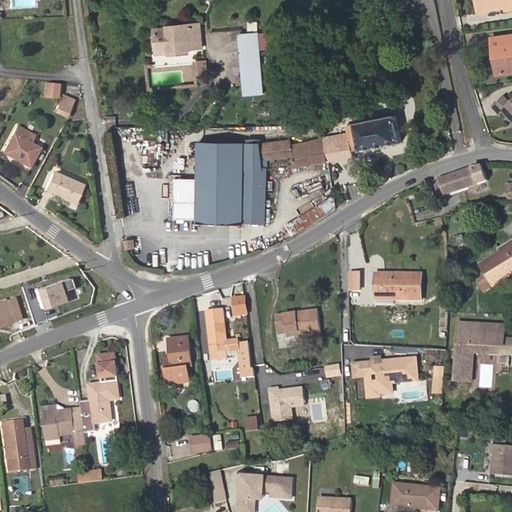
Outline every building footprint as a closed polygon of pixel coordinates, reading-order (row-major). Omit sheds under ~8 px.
[(511,5),(511,0),(476,0),(479,12),(506,6),(511,5)] [(249,21),(248,30),(258,30),(259,21),(249,21)] [(203,47),(201,25),(157,29),(159,50),(171,49),(171,53),(190,51),(190,49),(203,47)] [(261,63),(258,33),(241,35),(243,65),(261,63)] [(511,72),(511,34),(492,38),(493,46),(496,46),(499,65),(496,66),(497,75),(511,72)] [(207,74),(207,61),(195,62),(196,75),(207,74)] [(263,94),(261,63),(243,65),(246,95),(263,94)] [(58,98),(59,83),(44,82),(43,97),(58,98)] [(71,106),(74,100),(62,94),(59,101),(71,106)] [(511,100),(510,102),(505,97),(494,107),(499,113),(503,109),(511,119),(511,100)] [(59,101),(56,108),(68,113),(71,106),(59,101)] [(68,113),(56,108),(55,112),(66,117),(68,113)] [(401,143),(396,115),(356,123),(356,124),(357,132),(349,133),(324,138),(328,162),(354,157),(352,148),(360,147),(361,151),(401,143)] [(115,125),(116,117),(106,117),(105,124),(115,125)] [(357,132),(356,124),(348,126),(349,133),(357,132)] [(40,147),(31,142),(35,135),(17,126),(2,153),(30,167),(40,147)] [(166,134),(165,149),(176,150),(177,135),(166,134)] [(264,223),(265,170),(267,170),(267,160),(292,159),(294,169),(328,162),(324,138),(324,137),(260,142),(245,143),(199,143),(199,179),(176,178),(175,219),(198,219),(198,224),(244,224),(244,222),(264,223)] [(110,153),(121,216),(130,214),(119,152),(110,153)] [(475,168),(480,185),(491,181),(486,165),(475,168)] [(446,196),(480,185),(475,168),(474,166),(440,178),(446,196)] [(75,204),(83,185),(53,172),(44,190),(75,204)] [(314,183),(297,193),(304,204),(321,194),(314,183)] [(466,244),(463,235),(454,237),(456,246),(466,244)] [(135,248),(134,239),(126,240),(127,249),(135,248)] [(502,252),(511,245),(511,240),(500,248),(502,252)] [(511,245),(502,252),(480,265),(487,276),(478,282),(484,292),(493,286),(511,274),(511,245)] [(361,291),(361,273),(351,273),(350,290),(361,291)] [(423,298),(423,274),(376,274),(376,297),(394,297),(423,298)] [(72,278),(36,289),(43,309),(67,301),(64,292),(76,288),(72,278)] [(248,313),(246,295),(234,297),(236,314),(248,313)] [(0,326),(23,319),(16,296),(0,301),(0,326)] [(228,340),(224,310),(207,312),(212,353),(214,353),(215,360),(228,358),(227,352),(229,351),(229,350),(240,348),(243,378),(255,377),(254,369),(253,369),(250,342),(240,344),(239,339),(228,340)] [(322,333),(319,310),(276,316),(279,335),(286,334),(300,332),(300,336),(312,334),(322,333)] [(502,339),(502,334),(506,334),(506,325),(502,325),(459,323),(458,345),(458,347),(455,381),(473,381),(475,352),(475,344),(491,344),(490,353),(504,354),(505,339),(502,339)] [(193,366),(189,337),(169,339),(171,358),(173,369),(166,369),(169,385),(190,382),(188,366),(193,366)] [(490,353),(491,344),(475,344),(475,352),(490,353)] [(118,352),(99,355),(102,378),(121,375),(118,352)] [(383,394),(382,384),(395,383),(421,380),(419,358),(384,361),(376,362),(356,364),(357,377),(369,376),(371,398),(383,397),(383,394)] [(115,422),(113,402),(123,400),(120,380),(90,384),(92,401),(94,410),(83,412),(86,433),(97,432),(97,424),(115,422)] [(395,383),(382,384),(383,394),(396,393),(395,383)] [(292,407),(306,405),(304,388),(279,391),(279,389),(271,390),(275,422),(294,420),(292,407)] [(94,410),(92,401),(82,402),(82,407),(83,412),(94,410)] [(83,412),(82,407),(66,409),(59,405),(42,407),(47,442),(63,440),(62,436),(75,435),(76,446),(87,445),(86,433),(83,412)] [(259,430),(257,417),(247,419),(249,431),(259,430)] [(24,429),(22,419),(0,422),(7,473),(36,469),(31,428),(24,429)] [(224,450),(222,435),(214,436),(216,451),(224,450)] [(212,451),(210,437),(210,436),(209,436),(192,438),(194,453),(212,451)] [(511,476),(511,446),(493,445),(493,453),(495,454),(494,469),(497,470),(496,475),(511,476)] [(289,472),(290,462),(276,461),(276,471),(289,472)] [(224,470),(210,473),(216,503),(230,501),(224,470)] [(103,480),(102,472),(91,474),(92,482),(103,480)] [(92,482),(91,474),(80,475),(81,483),(92,482)] [(268,501),(269,493),(273,494),(273,499),(296,500),(297,478),(245,475),(243,499),(242,499),(241,511),(258,511),(259,501),(268,501)] [(369,486),(370,478),(356,476),(354,484),(369,486)] [(435,510),(437,488),(395,484),(393,505),(401,506),(416,508),(435,510)] [(352,511),(353,500),(319,498),(318,511),(352,511)]
